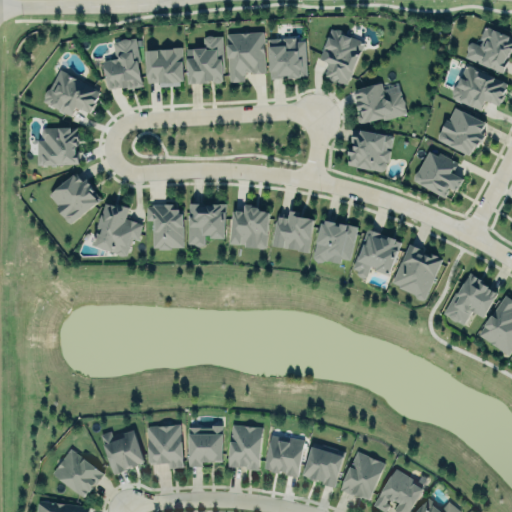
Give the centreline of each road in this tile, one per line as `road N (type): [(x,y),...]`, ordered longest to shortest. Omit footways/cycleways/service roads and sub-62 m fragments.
road 1 (residential): [(511,257),(407,206),(309,175),(125,169),(106,147),(113,129),(132,120),(317,115),(309,175)]
road 2 (residential): [(301,511),(197,495),(119,494)]
